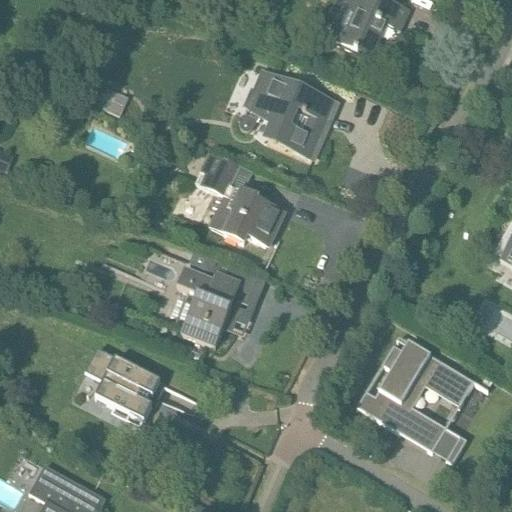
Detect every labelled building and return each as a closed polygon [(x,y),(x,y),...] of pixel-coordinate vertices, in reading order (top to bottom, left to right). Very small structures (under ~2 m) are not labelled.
[(409,15),(377,0),(345,0),(341,11),(355,17),(339,50),(350,54),(370,63),(385,30),(400,36),(409,15)] [(315,165),(339,109),(261,76),(243,111),(268,130),(263,142),(315,165)] [(96,109),(122,120),(130,99),(104,89),(96,109)] [(0,178),(4,180),(11,162),(0,157),(0,178)] [(222,204),(237,173),(206,159),(196,180),(202,182),(197,192),(222,204)] [(266,251),(281,217),(256,205),(257,202),(240,194),(229,216),(232,218),(222,237),(244,248),(247,241),(266,251)] [(511,243),(501,264),(511,270),(511,243)] [(241,346),(264,286),(190,258),(179,288),(191,293),(195,302),(181,341),(215,354),(221,338),(241,346)] [(456,415),(473,386),(396,342),(353,417),(444,469),(457,446),(409,419),(422,396),(456,415)] [(99,354),(86,379),(105,388),(98,404),(147,428),(156,413),(151,411),(163,387),(99,354)] [(0,499),(16,506),(24,488),(0,477),(0,499)] [(100,511),(105,503),(94,498),(65,482),(55,501),(34,490),(21,511),(100,511)]
